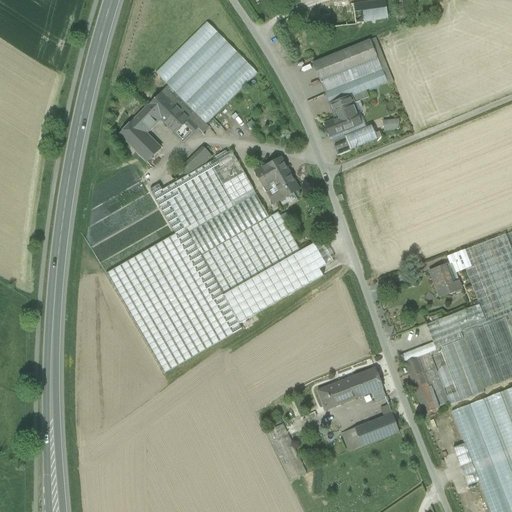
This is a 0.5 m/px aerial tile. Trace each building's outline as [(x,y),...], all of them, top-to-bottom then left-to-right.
[(406,0),(399,0),(400,16),(407,16),(406,0)] [(386,2),(353,6),(355,23),(388,19),(386,2)] [(353,6),(319,10),(321,30),(356,26),(355,23),(353,6)] [(256,72),(205,21),(154,73),(167,86),(199,118),(205,124),(256,72)] [(393,83),(375,39),(370,41),(377,61),(381,71),(386,82),(387,85),(393,83)] [(370,41),(313,64),(321,84),(322,83),(377,61),(370,41)] [(377,61),(322,83),(326,93),(362,79),(381,71),(377,61)] [(381,71),(362,79),(366,90),(386,82),(381,71)] [(362,79),(326,93),(330,104),(366,90),(362,79)] [(167,86),(161,93),(189,120),(193,124),(199,118),(167,86)] [(366,90),(330,104),(333,112),(352,104),(360,101),(369,97),(366,90)] [(189,120),(161,93),(147,106),(156,115),(162,120),(175,134),(189,120)] [(359,120),(363,119),(364,111),(360,101),(352,104),(359,120)] [(359,120),(352,104),(333,112),(336,120),(347,116),(352,129),(361,125),(359,120)] [(147,106),(132,121),(141,130),(156,115),(147,106)] [(243,137),(249,131),(232,112),(221,122),(232,135),(238,131),(243,137)] [(141,130),(146,135),(162,120),(156,115),(141,130)] [(336,120),(324,125),(330,139),(352,129),(347,116),(336,120)] [(199,118),(193,124),(196,127),(200,132),(207,125),(205,124),(199,118)] [(388,120),(388,130),(399,129),(398,119),(388,120)] [(189,120),(175,134),(182,141),(196,127),(193,124),(189,120)] [(141,130),(132,121),(119,135),(135,152),(149,138),(146,135),(141,130)] [(352,129),(330,139),(331,142),(345,136),(363,130),(361,125),(352,129)] [(363,130),(345,136),(351,151),(376,142),(370,127),(363,130)] [(345,136),(331,142),(337,156),(351,151),(345,136)] [(161,149),(149,138),(135,152),(147,163),(161,149)] [(190,179),(196,173),(213,156),(203,147),(181,169),(189,177),(190,179)] [(177,187),(214,165),(226,186),(246,175),(233,152),(196,173),(190,179),(189,177),(175,185),(177,187)] [(276,159),(285,173),(289,170),(280,156),(276,159)] [(269,164),(277,177),(285,173),(276,159),(269,164)] [(269,164),(255,173),(264,187),(273,181),(273,180),(277,177),(269,164)] [(175,185),(165,191),(176,212),(177,211),(178,213),(178,214),(202,256),(270,217),(246,175),(226,186),(214,165),(177,187),(175,185)] [(277,177),(273,180),(273,181),(277,187),(281,193),(284,198),(300,188),(289,170),(285,173),(277,177)] [(273,181),(264,187),(267,193),(277,187),(273,181)] [(244,329),(224,294),(202,256),(178,214),(178,213),(177,211),(176,212),(165,191),(161,184),(149,191),(175,235),(107,274),(165,374),(244,329)] [(278,202),(284,198),(281,193),(275,196),(278,202)] [(277,212),(270,217),(202,256),(224,294),(299,251),(277,212)] [(471,268),(470,268),(489,317),(511,307),(511,248),(507,235),(464,251),(471,268)] [(470,268),(471,268),(464,251),(453,256),(459,272),(464,270),(470,268)] [(462,291),(452,264),(430,273),(440,299),(462,291)] [(486,324),(504,317),(511,314),(511,326),(508,328),(511,336),(511,307),(489,317),(470,268),(464,270),(478,304),(486,324)] [(462,334),(486,324),(478,304),(468,308),(472,317),(434,332),(430,323),(426,325),(433,345),(462,334)] [(428,317),(430,323),(451,315),(449,308),(428,317)] [(472,317),(468,308),(451,315),(430,323),(434,332),(472,317)] [(486,324),(462,334),(484,391),(511,379),(511,336),(508,328),(504,317),(486,324)] [(429,354),(449,404),(450,407),(485,393),(484,391),(462,334),(433,345),(436,351),(429,354)] [(449,404),(429,354),(422,357),(441,407),(449,404)] [(416,359),(405,363),(418,395),(428,391),(428,388),(416,359)] [(373,370),(327,388),(335,408),(371,393),(375,403),(385,399),(373,370)] [(428,391),(418,395),(425,414),(439,408),(431,387),(428,388),(428,391)] [(327,388),(317,392),(324,412),(335,408),(327,388)] [(489,511),(511,511),(511,388),(451,412),(464,447),(453,452),(468,490),(480,486),(489,511)] [(388,407),(381,410),(384,418),(392,415),(388,407)] [(384,418),(354,430),(362,448),(399,433),(392,415),(384,418)] [(280,420),(268,425),(270,430),(282,424),(280,420)] [(306,474),(282,424),(270,430),(265,432),(289,482),(306,474)] [(354,430),(341,435),(349,453),(362,448),(354,430)]
